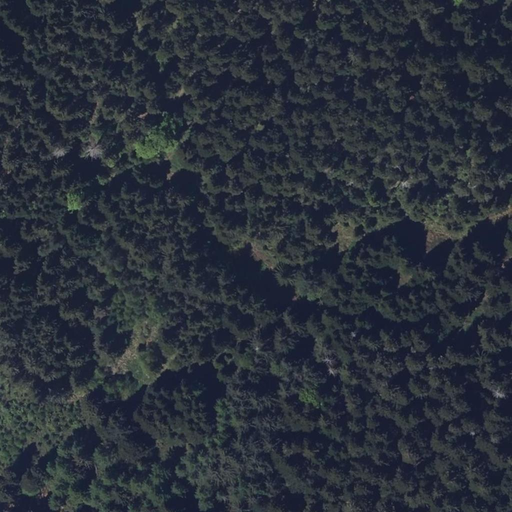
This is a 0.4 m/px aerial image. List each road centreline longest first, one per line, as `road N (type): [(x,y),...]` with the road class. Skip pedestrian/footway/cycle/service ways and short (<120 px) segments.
road 1 (track): [(10,184),(166,171),(251,283),(295,306),(511,357)]
road 2 (track): [(0,192),(151,122),(200,37),(201,0)]
